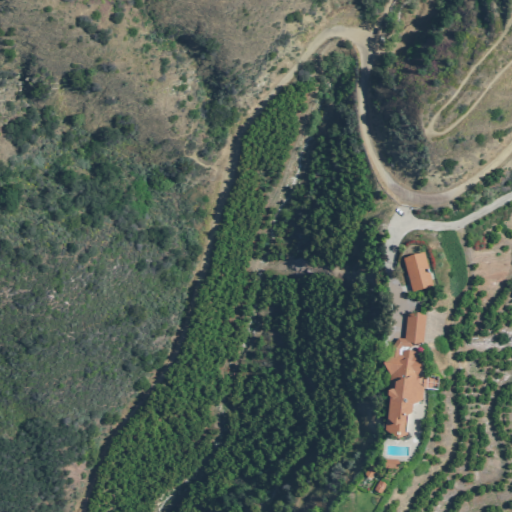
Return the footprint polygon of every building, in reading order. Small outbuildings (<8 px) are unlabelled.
[(421,253),(399,259),(409,294),(430,287),(421,253)] [(404,314),(402,339),(395,338),(391,344),(390,356),(380,362),(386,374),(384,397),(386,399),(384,420),(383,420),(382,431),(394,440),(404,435),(404,434),(402,433),(404,416),(409,414),(409,407),(420,401),(421,388),(415,385),(415,383),(413,381),(413,376),(420,368),(415,357),(412,356),(412,352),(403,351),(406,347),(408,347),(408,343),(420,344),(423,316),(404,314)] [(379,460),(379,469),(395,470),(396,460),(379,460)] [(361,475),(367,479),(373,472),(367,467),(361,475)] [(376,481),(371,491),(378,494),(383,485),(376,481)]
